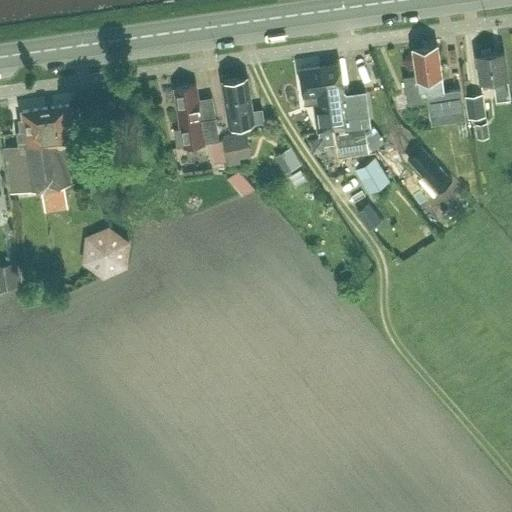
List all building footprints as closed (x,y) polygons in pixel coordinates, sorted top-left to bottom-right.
[(432,120),(463,115),(459,87),(443,89),(437,42),(412,45),(418,89),(426,88),(426,92),(428,92),(432,120)] [(497,98),(509,96),(506,75),(507,75),(503,48),(477,52),(480,79),(494,77),(497,98)] [(339,61),(319,63),(324,97),(328,97),(332,128),(348,126),(369,123),(364,87),(343,90),(339,61)] [(319,63),(299,66),(304,102),(313,101),(317,130),(332,128),(328,97),(324,97),(319,63)] [(263,106),(251,108),(246,74),(222,78),(229,124),(264,118),(263,106)] [(180,126),(174,127),(177,144),(211,139),(215,159),(225,158),(220,137),(218,138),(214,116),(204,117),(201,97),(197,97),(195,82),(174,85),(180,126)] [(468,116),(485,113),(482,91),(464,94),(468,116)] [(65,141),(74,140),(68,101),(21,108),(22,116),(18,117),(20,128),(16,129),(18,143),(4,145),(11,191),(41,186),(45,210),(68,206),(64,183),(71,182),(65,141)] [(476,136),(488,134),(486,120),(475,122),(476,136)] [(364,129),(335,133),(338,153),(367,149),(364,129)] [(228,157),(251,152),(247,132),(223,137),(228,157)] [(296,140),(279,144),(282,160),(299,157),(296,140)] [(451,178),(421,144),(407,156),(438,190),(451,178)] [(389,178),(374,154),(354,167),(369,191),(389,178)] [(244,165),(231,173),(240,188),(253,180),(244,165)] [(357,210),(371,225),(381,217),(368,201),(357,210)] [(127,264),(130,238),(109,223),(84,234),(82,260),(103,275),(127,264)]
